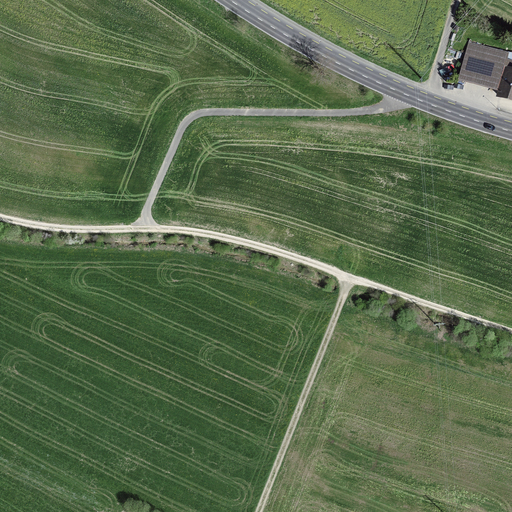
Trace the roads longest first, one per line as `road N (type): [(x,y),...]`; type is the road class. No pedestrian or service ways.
road 1 (track): [(0,218),(70,230),(204,234),(270,248),(511,331)]
road 2 (track): [(147,228),(189,122),(204,113),(347,112),(413,94)]
road 3 (secondary): [(236,0),(374,77),(511,128)]
road 4 (track): [(349,277),(263,511)]
